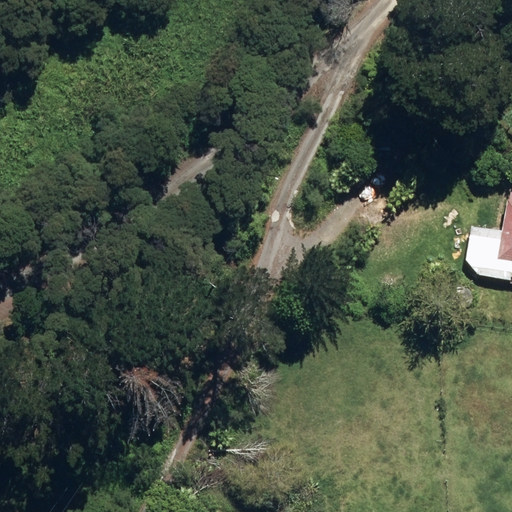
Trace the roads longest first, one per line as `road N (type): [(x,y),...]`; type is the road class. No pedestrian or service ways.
road 1 (track): [(140,511),(341,69),(388,0)]
road 2 (track): [(387,0),(250,134),(0,305)]
